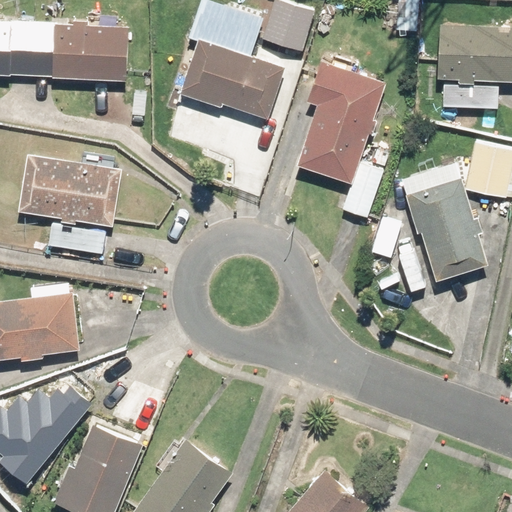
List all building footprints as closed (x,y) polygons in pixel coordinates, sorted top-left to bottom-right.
[(304,50),(317,9),(287,0),(272,0),(261,36),(304,50)] [(131,21),(0,14),(0,71),(129,77),(131,21)] [(511,21),(439,18),(436,73),(511,76),(511,21)] [(284,63),(199,34),(180,87),(266,116),(284,63)] [(317,101),(297,161),(350,179),(385,77),(321,55),(307,98),(317,101)] [(444,82),(443,104),(498,106),(499,85),(444,82)] [(428,156),(436,119),(414,114),(406,151),(428,156)] [(511,169),(511,145),(474,139),(466,187),(508,194),(511,169)] [(122,165),(27,150),(18,207),(112,222),(122,165)] [(385,167),(359,158),(351,181),(342,207),(368,216),(385,167)] [(420,228),(435,276),(488,260),(461,173),(404,191),(416,229),(420,228)] [(51,221),(48,243),(103,251),(106,228),(51,221)] [(72,288),(0,295),(0,353),(79,345),(72,288)] [(0,452),(4,456),(0,461),(24,480),(86,403),(66,387),(61,394),(56,391),(52,396),(40,386),(28,402),(21,397),(10,411),(3,406),(0,408),(0,452)] [(71,466),(55,505),(72,511),(116,511),(145,442),(96,422),(77,468),(71,466)] [(185,436),(129,511),(200,511),(232,470),(185,436)] [(325,465),(283,511),(361,511),(369,504),(325,465)]
